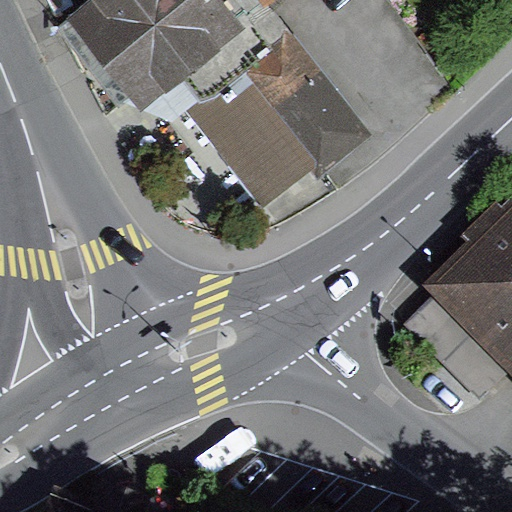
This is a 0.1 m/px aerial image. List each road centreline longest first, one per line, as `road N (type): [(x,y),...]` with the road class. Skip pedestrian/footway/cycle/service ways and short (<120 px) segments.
road 1 (residential): [(0,62),(109,391)]
road 2 (tertiary): [(509,511),(341,384),(273,305)]
road 3 (primary): [(511,118),(392,230),(273,305)]
road 4 (primary): [(273,305),(109,391)]
road 5 (primary): [(109,391),(0,463)]
